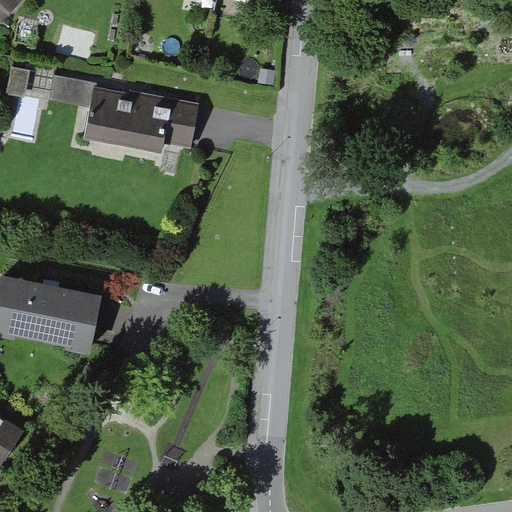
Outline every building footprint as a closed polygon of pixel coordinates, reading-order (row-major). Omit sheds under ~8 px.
[(16,3),(13,0),(0,0),(0,20),(0,21),(16,3)] [(15,62),(9,88),(43,96),(49,69),(15,62)] [(167,100),(91,87),(82,140),(158,153),(167,100)] [(91,294),(0,276),(0,336),(80,352),(91,294)] [(0,456),(15,434),(0,424),(0,456)]
